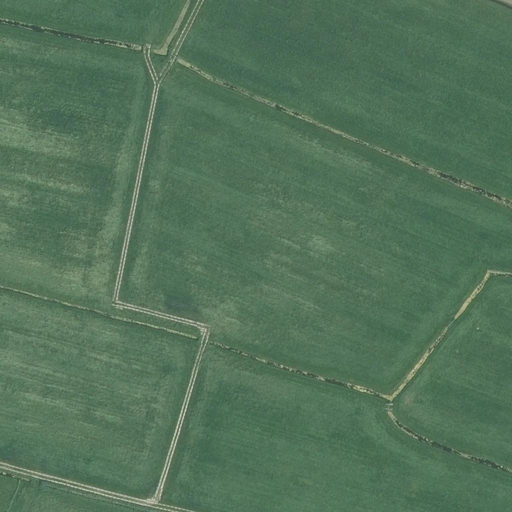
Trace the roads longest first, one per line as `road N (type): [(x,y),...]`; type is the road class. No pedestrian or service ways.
road 1 (track): [(157,84),(114,305),(206,335),(153,505)]
road 2 (track): [(153,505),(0,466)]
